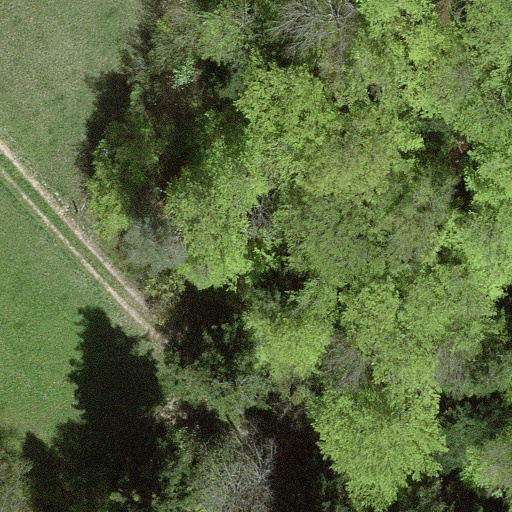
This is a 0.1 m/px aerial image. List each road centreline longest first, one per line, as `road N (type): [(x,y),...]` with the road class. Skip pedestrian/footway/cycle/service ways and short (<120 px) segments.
road 1 (track): [(0,149),(110,292),(193,357),(378,428),(511,464)]
road 2 (track): [(511,117),(478,91),(407,0)]
